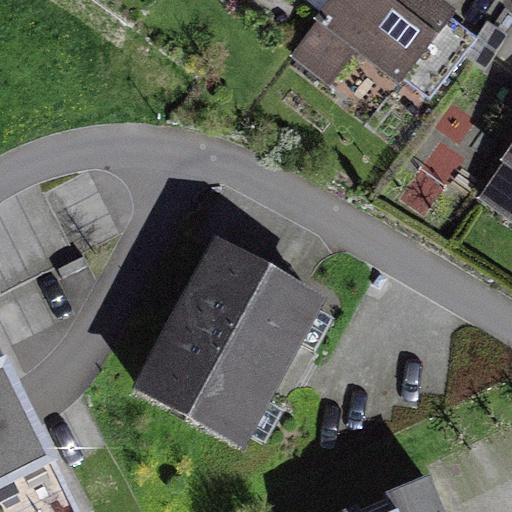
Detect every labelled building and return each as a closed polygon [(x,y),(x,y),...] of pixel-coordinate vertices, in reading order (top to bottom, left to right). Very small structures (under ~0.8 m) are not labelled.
[(307,0),(206,0),(221,12),(231,0),(283,0),(297,12),(307,0)] [(459,33),(418,0),(350,0),(289,74),(326,104),(358,65),(403,102),(459,33)] [(511,162),(473,217),(511,243),(511,162)] [(328,301),(223,238),(132,391),(245,451),(328,301)] [(0,344),(0,511),(79,511),(34,410),(0,344)] [(444,511),(431,476),(349,511),(444,511)]
